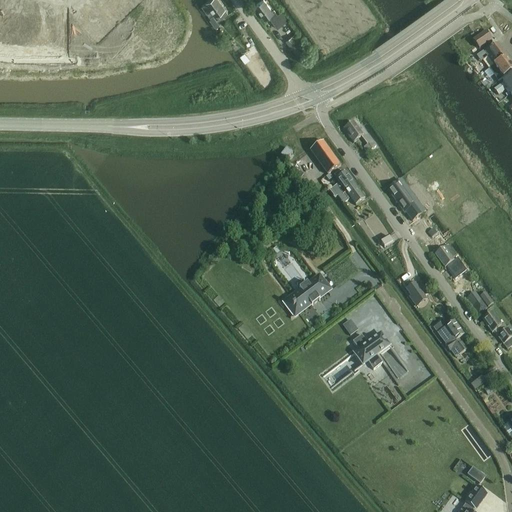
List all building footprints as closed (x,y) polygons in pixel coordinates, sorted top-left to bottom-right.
[(101,0),(93,7),(107,22),(115,15),(101,0)] [(116,0),(101,0),(115,15),(123,8),(116,0)] [(228,13),(218,0),(209,0),(206,2),(206,3),(201,6),(207,13),(211,10),(215,16),(216,15),(219,20),(228,13)] [(263,0),(262,0),(254,6),(264,20),(268,17),(276,29),(284,24),(277,15),(274,10),(272,11),(263,0)] [(93,7),(85,14),(98,29),(107,22),(93,7)] [(85,14),(77,21),(90,37),(98,29),(85,14)] [(220,25),(214,17),(209,20),(216,28),(220,25)] [(0,31),(0,49),(5,50),(8,32),(0,31)] [(474,41),(473,41),(479,48),(491,39),(491,38),(486,31),(474,41)] [(8,32),(5,50),(15,52),(18,34),(8,32)] [(35,34),(25,34),(25,52),(35,52),(35,34)] [(45,34),(35,34),(35,52),(45,52),(45,34)] [(55,34),(45,34),(45,52),(55,52),(55,34)] [(65,34),(55,34),(55,52),(65,52),(65,34)] [(307,54),(293,35),(285,41),(299,60),(307,54)] [(487,57),(483,61),(489,69),(490,68),(491,68),(494,66),(507,56),(498,44),(485,54),(487,57)] [(491,68),(490,68),(495,74),(498,72),(503,78),(511,71),(511,63),(507,56),(494,66),(491,68)] [(511,95),(511,105),(508,109),(511,114),(511,76),(494,90),(499,96),(507,89),(511,95)] [(343,130),(353,143),(361,138),(366,146),(363,148),(368,153),(376,147),(361,127),(358,129),(353,122),(343,130)] [(310,151),(328,176),(330,174),(341,166),(323,142),(310,151)] [(286,148),(280,156),(287,161),(292,153),(286,148)] [(341,171),(334,176),(337,180),(338,182),(341,186),(340,188),(337,189),(334,192),(336,194),(338,196),(338,197),(355,185),(346,173),(343,175),(341,171)] [(401,181),(388,191),(405,213),(406,212),(413,221),(425,213),(401,181)] [(355,185),(338,197),(343,204),(351,199),(355,205),(364,198),(355,185)] [(429,232),(424,236),(427,241),(433,237),(429,232)] [(384,248),(391,243),(393,242),(389,237),(381,243),(384,248)] [(448,246),(435,255),(445,268),(456,260),(454,257),(455,256),(448,246)] [(316,277),(282,302),(295,319),(329,294),(316,277)] [(415,283),(406,289),(417,306),(427,300),(415,283)] [(493,304),(485,292),(480,296),(488,308),(493,304)] [(497,336),(498,338),(503,345),(511,339),(511,336),(507,329),(503,324),(501,326),(492,313),(483,320),(492,333),(495,332),(498,336),(497,336)] [(450,351),(456,358),(466,350),(458,339),(465,334),(454,321),(445,328),(443,329),(438,334),(446,345),(445,346),(449,352),(450,351)] [(362,336),(353,342),(359,350),(354,354),(363,366),(368,363),(373,370),(382,363),(377,356),(390,346),(381,334),(368,344),(362,336)] [(473,384),(472,385),(475,390),(476,389),(484,384),(482,381),(481,379),(473,384)] [(511,420),(507,424),(503,427),(511,439),(511,420)] [(472,468),(467,475),(480,485),(485,478),(472,468)] [(472,511),(474,509),(476,510),(487,495),(477,487),(465,503),(467,504),(460,511),(472,511)]
